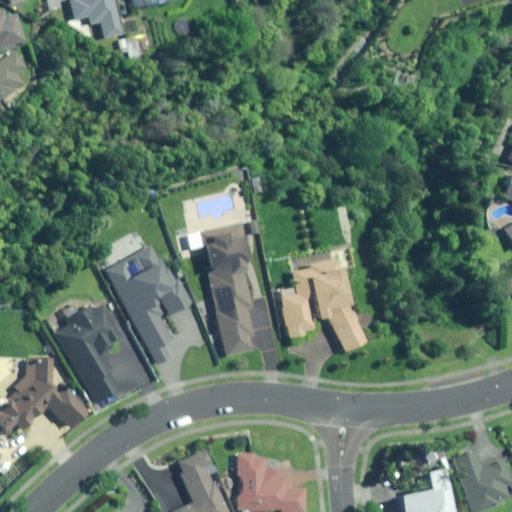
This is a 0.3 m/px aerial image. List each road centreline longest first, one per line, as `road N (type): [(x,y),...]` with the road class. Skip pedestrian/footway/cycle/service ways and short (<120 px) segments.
road 1 (tertiary): [(31,511),(119,439),(163,416),(273,400),(345,409)]
road 2 (tertiary): [(345,409),(457,401),(511,384)]
